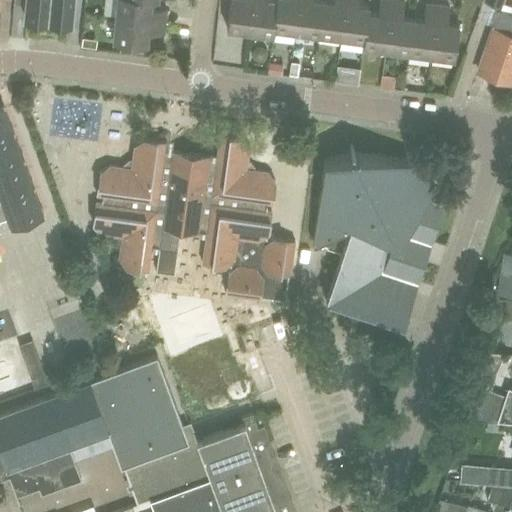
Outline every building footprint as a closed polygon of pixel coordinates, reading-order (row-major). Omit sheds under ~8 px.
[(26,0),(25,16),(48,19),(49,0),(26,0)] [(49,0),(48,19),(71,21),(73,0),(49,0)] [(151,6),(151,0),(117,0),(116,15),(166,20),(167,8),(151,6)] [(230,0),(227,25),(250,28),(253,0),(230,0)] [(273,31),(274,25),(273,25),(275,0),(253,0),(250,28),(273,31)] [(274,25),(296,28),(299,0),(275,0),(273,25),(274,25)] [(299,0),(296,28),(319,31),(322,0),(299,0)] [(322,0),(319,31),(341,34),(346,0),(322,0)] [(346,0),(341,34),(363,37),(365,38),(368,10),(369,4),(358,2),(358,0),(346,0)] [(365,38),(363,37),(363,44),(385,47),(391,0),(379,0),(378,11),(368,10),(365,38)] [(404,0),(391,0),(385,47),(408,50),(413,16),(402,14),(404,0)] [(423,17),(413,16),(408,50),(430,53),(437,3),(425,2),(423,17)] [(454,56),(458,22),(447,21),(449,5),(437,3),(430,53),(454,56)] [(511,81),(511,14),(499,10),(478,70),(511,81)] [(166,20),(116,15),(114,38),(147,41),(148,30),(164,32),(166,20)] [(44,214),(13,131),(3,103),(0,104),(0,219),(8,216),(11,226),(44,214)] [(178,248),(182,227),(208,231),(204,260),(225,263),(228,261),(232,267),(228,269),(225,292),(259,297),(259,295),(284,298),(288,273),(290,274),(295,240),(272,236),(268,239),(264,234),(268,231),(271,210),(266,209),(267,202),(273,203),(276,180),(268,170),(256,168),(256,166),(250,159),(249,159),(250,146),(243,136),(221,133),(218,156),(166,148),(168,140),(147,137),(136,144),(134,158),(132,158),(125,162),(125,164),(112,162),(102,170),(99,192),(104,193),(103,201),(98,200),(94,221),(102,231),(114,233),(114,236),(120,242),(122,242),(121,255),(128,264),(150,268),(154,244),(160,245),(157,268),(176,271),(178,248)] [(356,152),(352,152),(325,158),(314,236),(318,243),(319,243),(342,250),(327,297),(404,322),(444,202),(429,197),(436,186),(423,161),(356,152)] [(511,275),(501,274),(497,297),(511,299),(511,275)] [(138,500),(149,496),(210,474),(197,437),(194,429),(186,432),(157,352),(0,410),(0,477),(9,474),(16,494),(39,485),(41,492),(81,477),(69,443),(109,428),(122,464),(124,463),(138,500)] [(52,381),(50,373),(31,380),(33,387),(52,381)] [(475,391),(466,417),(511,420),(511,386),(508,385),(503,401),(475,391)] [(254,444),(269,439),(263,423),(257,425),(252,410),(241,414),(243,421),(245,420),(254,444)] [(295,511),(269,439),(254,444),(245,420),(243,421),(197,437),(210,474),(223,511),(295,511)] [(486,482),(487,464),(459,462),(458,479),(486,482)] [(511,465),(487,464),(486,482),(493,482),(511,483),(511,465)] [(223,511),(210,474),(149,496),(154,511),(223,511)] [(511,483),(493,482),(488,498),(511,504),(511,483)] [(448,499),(445,509),(455,511),(464,511),(467,504),(448,499)] [(134,511),(131,503),(105,511),(134,511)]
